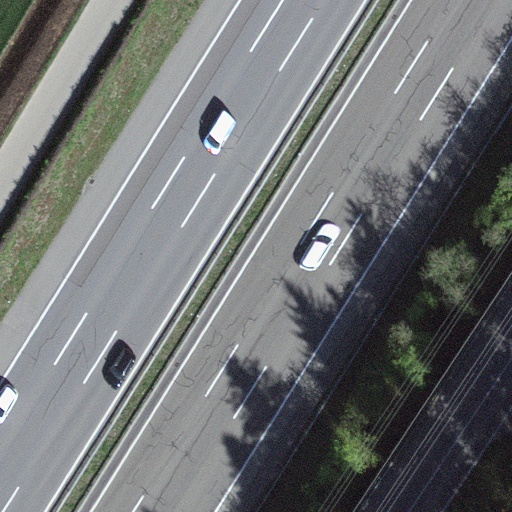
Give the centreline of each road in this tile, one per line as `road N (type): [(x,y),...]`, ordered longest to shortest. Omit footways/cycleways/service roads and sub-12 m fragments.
road 1 (motorway): [(154,511),(474,0)]
road 2 (motorway): [(302,0),(0,483)]
road 3 (unclassified): [(112,0),(0,186)]
road 4 (tertiary): [(511,334),(393,511)]
